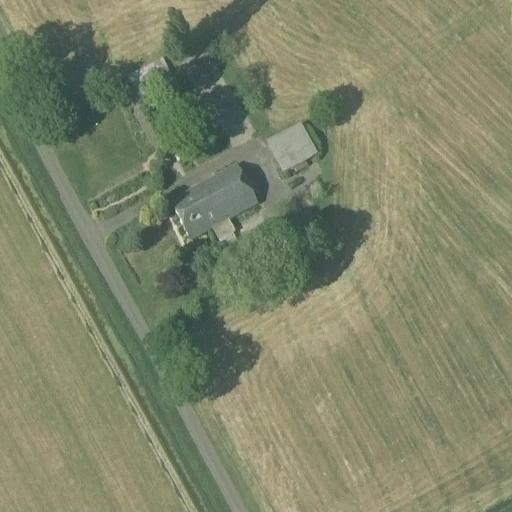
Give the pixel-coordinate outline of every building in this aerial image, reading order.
[(139,105),(173,87),(166,72),(132,90),(139,105)] [(281,178),(317,158),(299,127),(264,147),(281,178)] [(183,167),(203,156),(195,140),(175,150),(183,167)] [(234,236),(227,223),(257,207),(236,169),(168,205),(188,244),(211,232),(222,252),(236,244),(232,237),(234,236)] [(310,248),(293,219),(265,235),(263,233),(253,239),(254,241),(224,258),(236,279),(282,253),(284,258),(295,252),(297,256),(310,248)]
